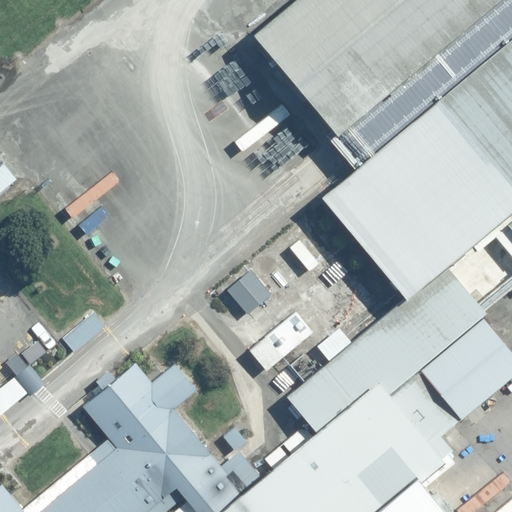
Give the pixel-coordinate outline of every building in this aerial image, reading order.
[(482,0),(273,0),(254,16),(338,118),(482,0)] [(511,18),(316,178),(406,287),(511,200),(511,18)] [(0,195),(23,177),(9,160),(5,163),(0,156),(0,195)] [(511,374),(511,337),(451,264),(294,391),(323,427),(218,511),(472,511),(436,466),(460,446),(446,429),(511,374)] [(229,290),(247,312),(269,293),(251,272),(229,290)] [(268,371),(314,331),(297,311),(251,350),(268,371)] [(65,338),(75,351),(106,326),(96,314),(65,338)] [(247,483),(140,353),(86,396),(125,444),(42,511),(41,511),(9,472),(0,479),(0,511),(143,511),(186,478),(213,511),(247,483)]
